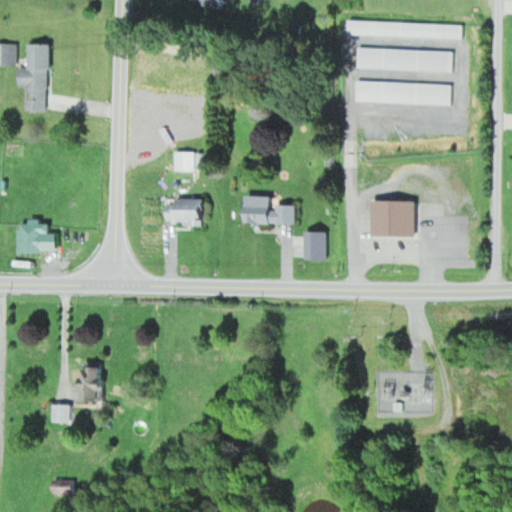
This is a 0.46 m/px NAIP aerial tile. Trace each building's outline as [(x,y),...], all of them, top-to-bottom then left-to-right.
[(460,37),(461,23),(348,20),(348,34),(460,37)] [(0,64),(17,65),(17,42),(0,42),(0,64)] [(26,86),(26,110),(49,110),(51,42),(30,42),(30,67),(19,67),(19,86),(26,86)] [(452,50),(359,47),(358,68),(451,70),(452,50)] [(357,101),(450,103),(450,83),(357,81),(357,101)] [(196,170),(196,150),(176,150),(176,170),(196,170)] [(297,223),(297,203),(273,203),(273,195),(246,194),(246,222),(297,223)] [(18,252),(57,252),(57,232),(50,232),(50,220),(18,220),(18,252)] [(105,365),(85,365),(85,401),(105,401),(105,365)] [(71,421),(71,403),(52,403),(52,421),(71,421)]
